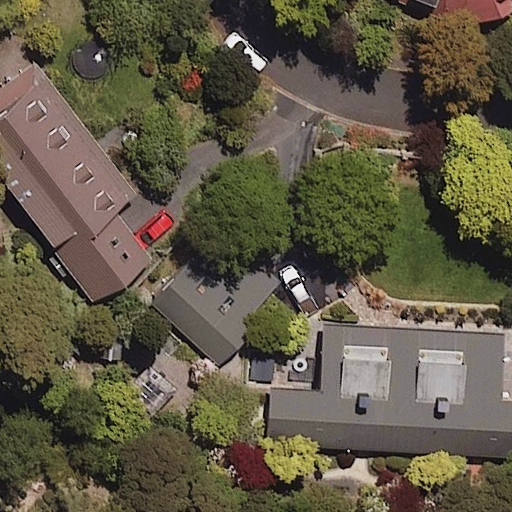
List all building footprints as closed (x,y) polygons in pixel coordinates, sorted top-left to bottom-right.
[(389,0),(441,16),(448,37),(508,16),(502,0),(389,0)] [(133,196),(34,66),(0,91),(0,181),(9,193),(94,305),(150,262),(112,212),(133,196)] [(279,288),(236,237),(213,257),(157,304),(174,325),(212,370),(259,330),(247,316),(279,288)] [(501,335),(317,327),(314,396),(260,393),(258,446),(511,457),(511,404),(497,403),(501,335)] [(281,359),(247,359),(247,389),(281,389),(281,359)]
